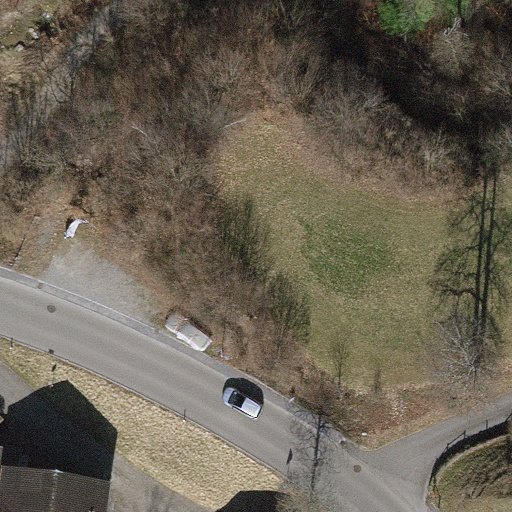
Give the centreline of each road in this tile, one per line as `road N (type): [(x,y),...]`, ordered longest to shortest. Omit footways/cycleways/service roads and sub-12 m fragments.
road 1 (tertiary): [(0,306),(167,376),(276,434),(376,511)]
road 2 (track): [(0,170),(24,156),(53,92),(96,31),(139,0)]
